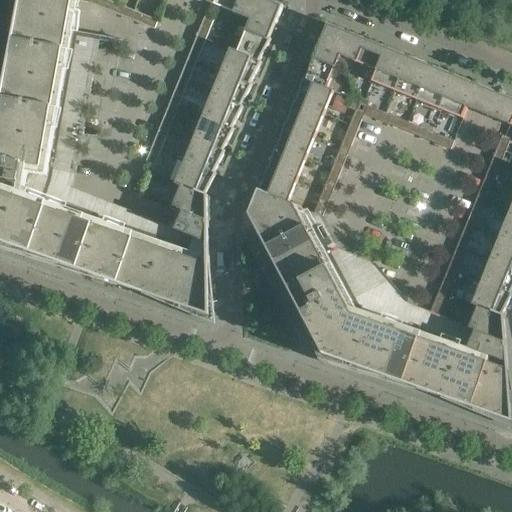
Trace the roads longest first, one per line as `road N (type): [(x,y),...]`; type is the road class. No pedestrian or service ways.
road 1 (residential): [(316,0),(229,213),(228,349)]
road 2 (residential): [(511,447),(228,349)]
road 3 (residential): [(228,349),(0,266)]
road 4 (residential): [(357,0),(511,64)]
